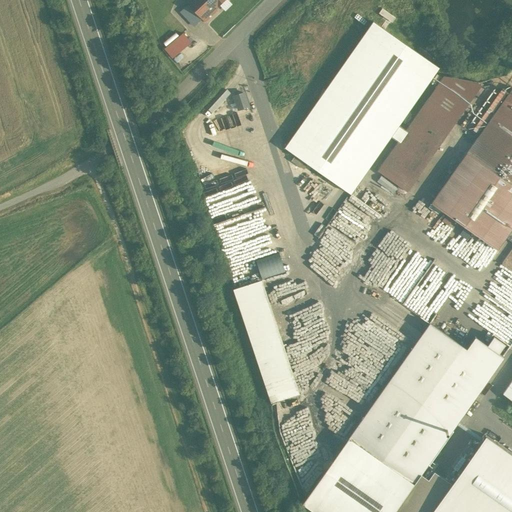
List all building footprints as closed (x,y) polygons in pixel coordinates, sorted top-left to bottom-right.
[(187,0),(186,1),(188,3),(203,18),(206,21),(217,11),(213,7),(213,4),(219,4),(223,0),(187,0)] [(203,18),(188,3),(180,11),(194,26),(203,18)] [(373,21),(285,147),(295,155),(308,163),(350,193),(439,67),(373,21)] [(183,33),(164,48),(172,58),(190,43),(183,33)] [(445,76),(378,171),(407,191),(481,85),(477,82),(445,76)] [(511,87),(466,153),(511,185),(511,87)] [(249,106),(244,92),(232,96),(237,110),(249,106)] [(511,227),(511,185),(466,153),(431,203),(497,249),(511,227)] [(308,163),(295,155),(291,161),(304,169),(308,163)] [(511,248),(501,263),(511,271),(511,248)] [(256,257),(259,276),(283,273),(280,254),(256,257)] [(299,393),(262,279),(233,289),(271,403),(299,393)] [(430,322),(302,503),(315,511),(393,511),(420,474),(504,356),(475,336),(466,348),(430,322)] [(511,381),(502,396),(511,402),(511,381)] [(511,511),(511,453),(486,435),(451,484),(431,511),(511,511)] [(451,453),(455,444),(445,440),(441,449),(451,453)] [(431,511),(451,484),(433,471),(427,479),(420,474),(393,511),(431,511)]
